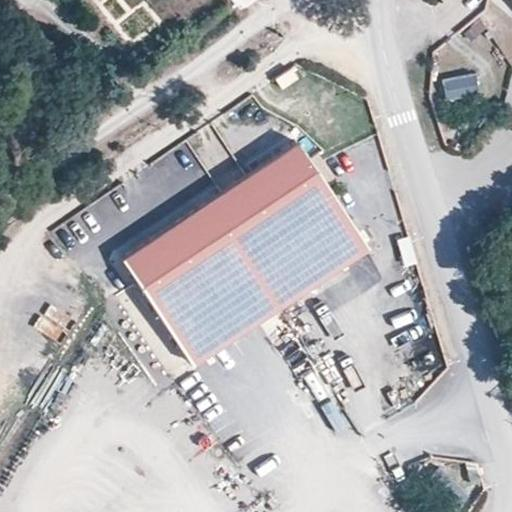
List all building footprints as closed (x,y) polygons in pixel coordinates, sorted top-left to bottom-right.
[(484,26),(495,40),(507,31),(488,6),(460,27),(469,38),(484,26)] [(442,93),(473,92),(472,71),(440,72),(442,93)] [(109,259),(126,284),(302,168),(296,159),(285,143),(109,259)] [(302,168),(126,284),(177,362),(354,246),(315,186),(324,180),(305,152),(296,159),(302,168)] [(138,393),(158,380),(151,369),(131,382),(138,393)] [(319,403),(334,427),(344,421),(330,397),(319,403)] [(152,416),(185,464),(210,447),(177,400),(152,416)] [(440,458),(423,477),(452,503),(469,484),(440,458)]
